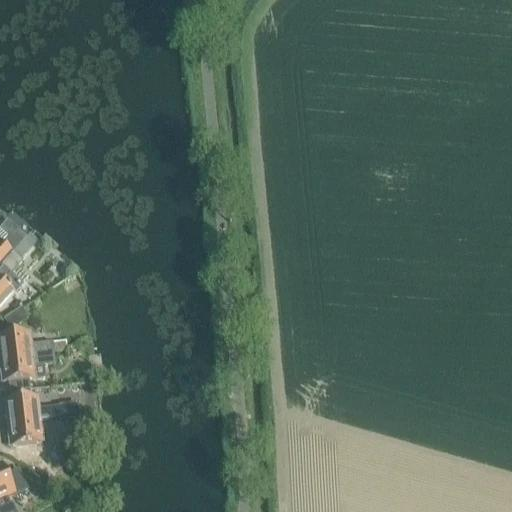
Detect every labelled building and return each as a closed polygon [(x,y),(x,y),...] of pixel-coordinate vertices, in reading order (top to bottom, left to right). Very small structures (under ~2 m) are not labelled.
[(0,266),(10,255),(12,257),(26,242),(19,235),(7,224),(0,231),(0,266)] [(0,271),(3,273),(0,276),(0,312),(21,289),(10,279),(22,266),(20,264),(37,244),(30,237),(26,242),(12,257),(0,270),(0,271)] [(10,333),(28,322),(21,312),(4,323),(10,333)] [(0,340),(0,354),(1,363),(53,357),(51,346),(40,348),(40,353),(30,354),(28,337),(0,340)] [(54,367),(53,357),(1,363),(4,385),(8,384),(10,395),(30,392),(28,382),(33,382),(31,365),(41,363),(42,368),(54,367)] [(11,404),(6,404),(9,427),(60,421),(71,420),(80,418),(79,406),(59,408),(59,410),(47,412),(37,413),(35,401),(31,402),(30,392),(10,395),(11,404)] [(62,431),(60,421),(9,427),(11,449),(16,449),(17,462),(38,459),(36,446),(41,446),(39,429),(49,428),(50,432),(62,431)] [(45,454),(34,472),(51,483),(63,466),(45,454)] [(0,468),(0,511),(14,511),(12,505),(10,506),(8,502),(29,493),(19,471),(6,477),(2,468),(0,468)]
